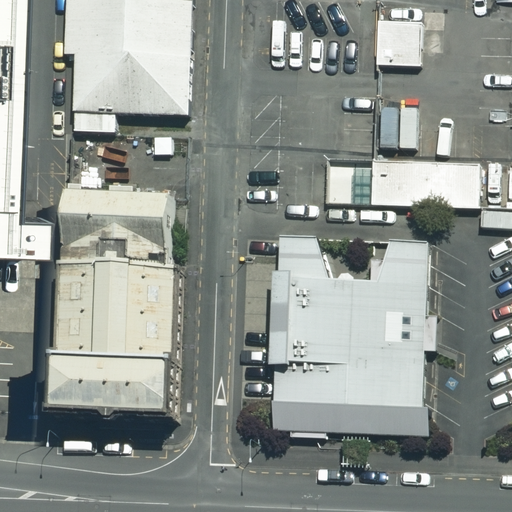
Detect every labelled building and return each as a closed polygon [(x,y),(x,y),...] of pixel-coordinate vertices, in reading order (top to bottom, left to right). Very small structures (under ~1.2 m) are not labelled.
[(15,217),(21,0),(0,0),(0,256),(38,258),(38,257),(39,218),(15,217)] [(192,120),(194,0),(68,0),(66,118),(192,120)] [(423,25),(380,24),(379,68),(422,69),(423,25)] [(376,163),(371,162),(370,206),(432,207),(477,209),(478,166),(376,163)] [(63,275),(57,420),(175,425),(177,283),(177,277),(178,203),(72,200),(70,258),(70,275),(63,275)] [(277,241),(270,428),(423,434),(424,409),(430,246),(277,241)]
